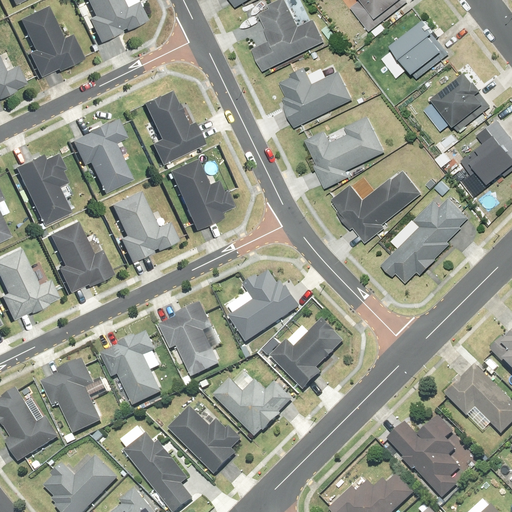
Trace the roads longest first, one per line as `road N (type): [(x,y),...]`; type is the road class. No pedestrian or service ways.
road 1 (residential): [(292,222),(0,365)]
road 2 (residential): [(0,135),(201,38)]
road 3 (residential): [(260,502),(411,351)]
road 4 (residential): [(292,222),(201,38)]
road 5 (residential): [(411,351),(292,222)]
road 6 (residential): [(411,351),(511,250)]
